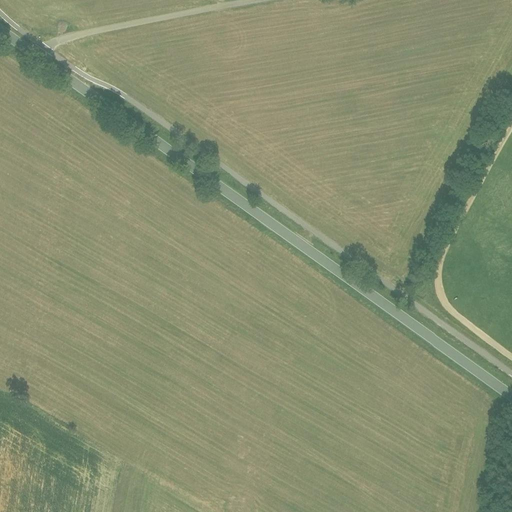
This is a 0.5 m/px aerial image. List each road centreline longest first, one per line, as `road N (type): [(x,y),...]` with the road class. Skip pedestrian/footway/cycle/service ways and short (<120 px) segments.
road 1 (tertiary): [(511,396),(30,53)]
road 2 (unclassified): [(30,53),(69,38),(266,0)]
